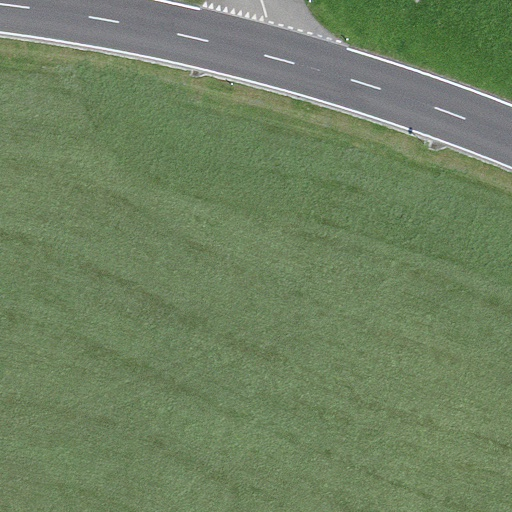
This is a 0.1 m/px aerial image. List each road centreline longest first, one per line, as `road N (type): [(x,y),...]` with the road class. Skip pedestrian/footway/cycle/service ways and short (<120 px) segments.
road 1 (tertiary): [(511,140),(260,53)]
road 2 (tertiary): [(260,53),(0,7)]
